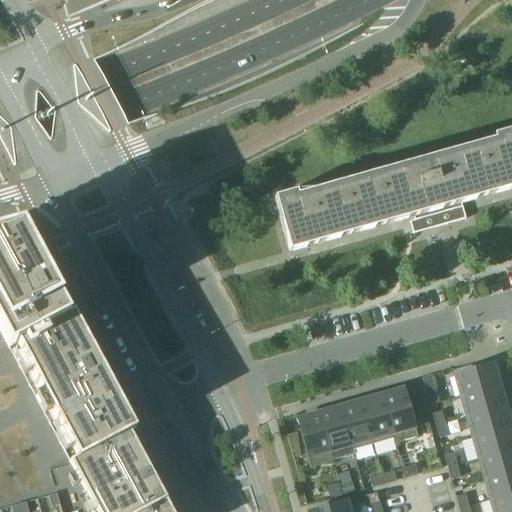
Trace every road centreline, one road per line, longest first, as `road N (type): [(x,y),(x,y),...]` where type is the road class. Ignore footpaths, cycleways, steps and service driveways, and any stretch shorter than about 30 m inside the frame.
road 1 (primary): [(0,151),(190,82),(368,0)]
road 2 (primary): [(101,167),(367,46),(400,26),(418,0)]
road 3 (residential): [(511,309),(216,386)]
road 4 (primary): [(281,0),(0,112)]
road 5 (tertiary): [(55,188),(173,411)]
road 6 (tertiary): [(216,386),(101,167)]
road 7 (primary): [(183,0),(36,44)]
road 8 (tertiary): [(101,167),(36,44)]
road 9 (tertiary): [(267,511),(216,386)]
road 10 (tertiary): [(173,411),(239,511)]
